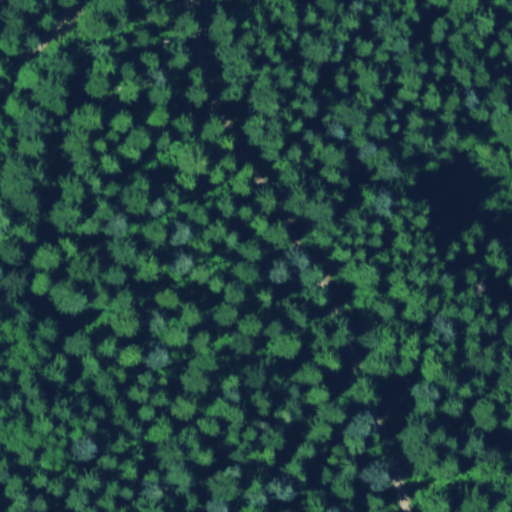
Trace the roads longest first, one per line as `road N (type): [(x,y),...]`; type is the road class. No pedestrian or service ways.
road 1 (track): [(406,511),(379,409),(313,252),(235,115),(205,45),(201,0)]
road 2 (track): [(78,0),(0,99)]
